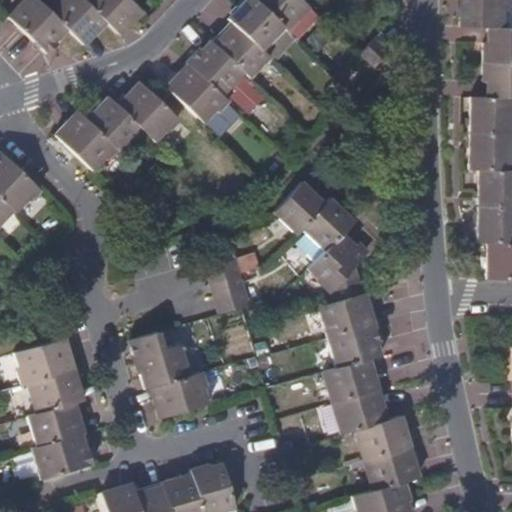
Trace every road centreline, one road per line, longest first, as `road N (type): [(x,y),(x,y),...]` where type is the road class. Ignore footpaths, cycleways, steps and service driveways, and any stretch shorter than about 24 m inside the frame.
road 1 (residential): [(7,104),(84,196),(91,310),(133,447),(223,425),(232,448)]
road 2 (residential): [(438,287),(419,76),(426,0)]
road 3 (residential): [(438,287),(490,511)]
road 4 (residential): [(198,0),(142,61),(7,104)]
